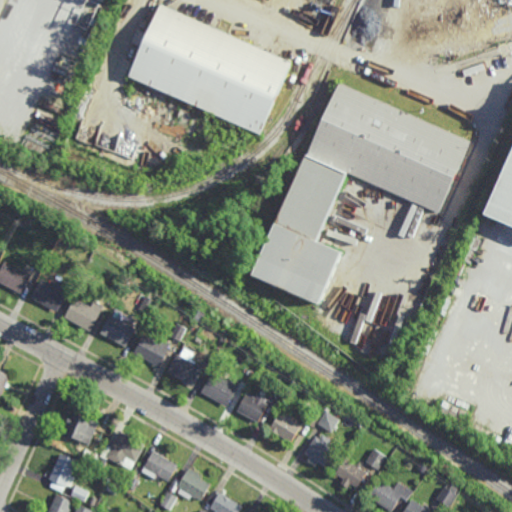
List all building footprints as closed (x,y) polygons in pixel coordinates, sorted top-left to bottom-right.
[(295,61),(262,133),(131,74),(144,45),(134,41),(139,28),(150,33),(163,2),(295,61)] [(468,175),(462,188),(450,183),(439,210),(352,173),(323,242),(348,254),(325,305),(258,275),(282,224),(342,82),(421,116),(420,119),(470,141),(458,171),(468,175)] [(511,223),(488,213),(511,157),(511,223)] [(93,254),(87,251),(89,245),(95,248),(93,254)] [(23,294),(0,281),(0,274),(7,262),(33,276),(23,294)] [(60,288),(63,282),(72,287),(69,293),(59,312),(34,299),(44,279),(60,288)] [(150,314),(141,309),(148,296),(157,302),(150,314)] [(93,332),(68,318),(78,300),(103,314),(93,332)] [(128,348),(103,334),(113,315),(138,329),(128,348)] [(182,341),(172,336),(179,324),(188,329),(182,341)] [(163,344),(164,341),(173,345),(162,367),(137,354),(147,335),(163,344)] [(223,351),(218,348),(221,342),(226,345),(223,351)] [(193,360),(198,363),(197,364),(205,369),(196,386),(171,372),(181,354),(183,356),(187,348),(197,353),(193,360)] [(228,407),(204,392),(215,372),(239,387),(228,407)] [(2,400),(0,399),(0,373),(12,378),(2,400)] [(258,399),(260,395),(269,400),(267,404),(270,406),(261,423),(239,411),(249,394),(258,399)] [(314,427),(305,421),(313,410),(322,416),(314,427)] [(333,433),(320,424),(327,412),(341,421),(333,433)] [(101,424),(91,445),(67,435),(72,424),(69,423),(72,418),(74,419),(77,413),(101,424)] [(293,443),(271,430),(281,413),(303,427),(293,443)] [(134,471),(109,458),(122,433),(147,446),(134,471)] [(334,441),(331,445),(339,450),(327,468),(320,463),(317,467),(308,461),(310,457),(306,454),(318,436),(321,439),(324,435),(334,441)] [(379,470),(367,462),(376,449),(388,457),(379,470)] [(170,483),(146,468),(156,452),(180,467),(170,483)] [(97,464),(90,461),(93,453),(100,456),(97,464)] [(68,488),(51,481),(63,455),(80,463),(68,488)] [(105,469),(98,466),(102,457),(109,461),(105,469)] [(364,480),(363,479),(358,486),(351,481),(348,486),(342,481),(344,478),(337,473),(347,459),(368,474),(364,480)] [(424,473),(418,469),(423,462),(429,466),(424,473)] [(202,498),(197,496),(196,498),(192,495),(194,493),(180,485),(190,469),(211,483),(202,498)] [(394,487),(399,480),(414,490),(406,501),(401,497),(392,510),(369,495),(380,477),(394,487)] [(135,490),(130,486),(134,479),(140,482),(135,490)] [(455,493),(457,495),(450,506),(438,498),(445,487),(449,490),(452,486),(457,489),(455,493)] [(87,504),(74,497),(79,487),(92,494),(87,504)] [(171,509),(161,503),(169,490),(178,496),(171,509)] [(240,511),(215,511),(217,510),(211,507),(221,491),(244,505),(240,511)] [(71,511),(52,511),(59,496),(76,503),(71,511)] [(95,507),(90,505),(93,497),(99,500),(95,507)] [(403,511),(413,498),(434,511),(403,511)]
